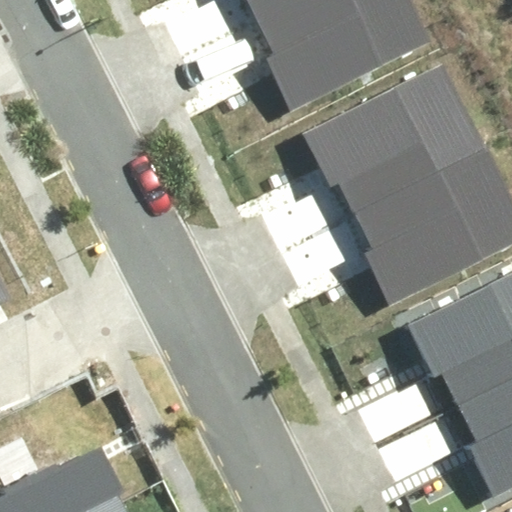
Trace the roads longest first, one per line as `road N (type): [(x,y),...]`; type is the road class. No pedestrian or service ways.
road 1 (residential): [(11,0),(157,260)]
road 2 (residential): [(157,260),(276,511)]
road 3 (residential): [(0,341),(157,260)]
